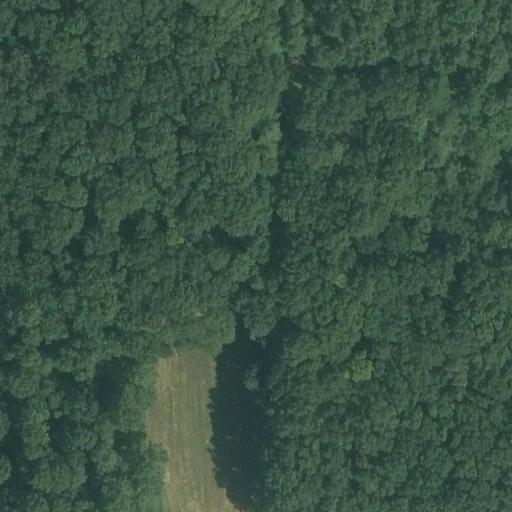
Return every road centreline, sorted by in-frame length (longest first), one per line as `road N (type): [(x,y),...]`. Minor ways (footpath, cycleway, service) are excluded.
road 1 (track): [(0,62),(511,58)]
road 2 (track): [(296,0),(286,491)]
